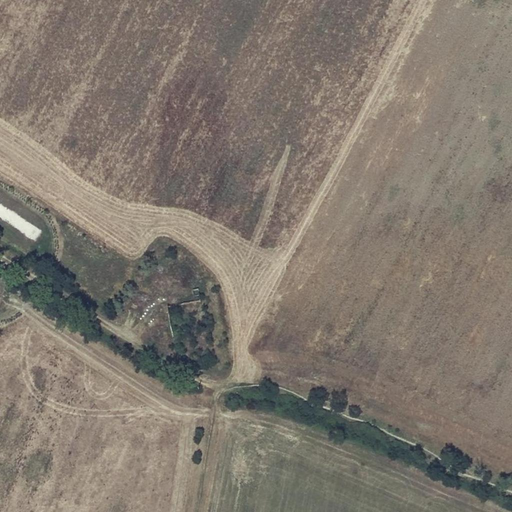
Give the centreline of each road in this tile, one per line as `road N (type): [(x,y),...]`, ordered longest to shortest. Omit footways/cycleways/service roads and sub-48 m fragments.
road 1 (track): [(218,390),(80,307)]
road 2 (track): [(197,511),(218,390)]
